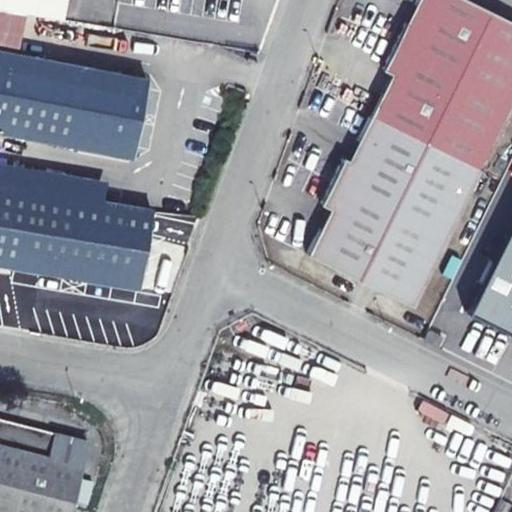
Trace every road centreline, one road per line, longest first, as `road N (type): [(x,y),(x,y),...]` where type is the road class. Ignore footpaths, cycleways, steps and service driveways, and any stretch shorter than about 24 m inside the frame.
road 1 (unclassified): [(212,272),(511,414)]
road 2 (unclassified): [(310,0),(212,272)]
road 3 (unclassified): [(0,364),(168,398)]
road 4 (unclassified): [(212,272),(168,398)]
road 5 (unclassified): [(168,398),(129,511)]
